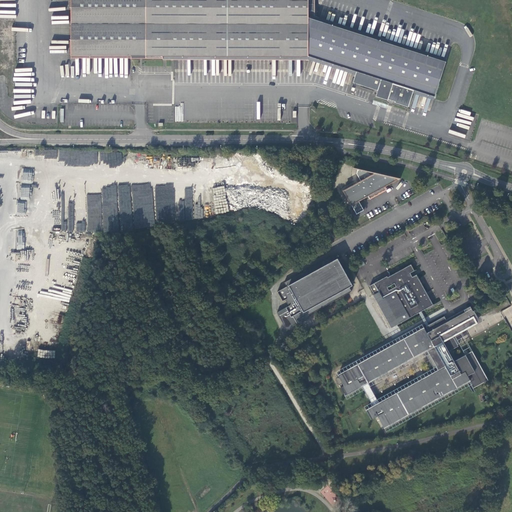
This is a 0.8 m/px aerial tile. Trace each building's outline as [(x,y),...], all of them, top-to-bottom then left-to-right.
[(356,72),(355,75),(353,83),(377,90),(375,96),(388,100),(388,99),(395,101),(394,102),(409,107),(413,93),(414,90),(435,97),(446,61),(309,17),(308,0),(71,0),(71,55),(309,56),(356,72)] [(315,0),(308,0),(309,17),(446,61),(447,58),(315,16),(315,0)] [(0,73),(15,74),(15,23),(0,23),(0,73)] [(309,60),(355,75),(356,72),(309,56),(71,55),(71,58),(163,58),(163,59),(309,60)] [(434,100),(435,97),(414,90),(413,93),(434,100)] [(400,178),(354,168),(358,169),(357,173),(361,181),(344,191),(357,214),(356,214),(357,214),(364,210),(364,209),(364,210),(361,204),(359,201),(368,195),(370,198),(374,196),(373,196),(372,193),(385,186),(397,180),(395,179),(396,178),(400,179),(400,178)] [(19,183),(16,215),(26,216),(29,184),(19,183)] [(372,193),(373,196),(386,189),(385,186),(372,193)] [(213,189),(215,213),(228,212),(228,207),(220,208),(220,203),(217,203),(217,200),(225,200),(225,196),(217,197),(217,189),(213,189)] [(85,224),(76,223),(75,231),(84,232),(85,224)] [(350,287),(353,285),(338,258),(335,260),(332,256),(284,282),(287,287),(277,292),(283,301),(286,300),(289,306),(286,307),(291,317),(293,316),(298,324),(310,317),(309,315),(352,291),(350,287)] [(370,285),(375,294),(373,295),(392,328),(397,324),(419,312),(421,311),(433,305),(417,274),(413,277),(410,273),(415,271),(411,264),(388,277),(387,276),(370,285)] [(368,383),(427,350),(429,354),(427,355),(434,367),(436,366),(438,370),(429,375),(419,380),(379,403),(373,406),(366,410),(371,420),(378,416),(385,428),(470,381),(474,388),(488,380),(472,351),(454,361),(449,351),(459,346),(453,336),(477,323),(475,319),(478,318),(474,310),(473,311),(471,306),(450,317),(446,320),(444,316),(429,325),(427,326),(426,326),(429,332),(427,333),(424,327),(358,364),(351,368),(338,375),(344,385),(341,387),(345,396),(362,387),(368,383)] [(419,312),(427,326),(429,325),(421,311),(419,312)] [(37,357),(55,358),(55,350),(38,350),(37,357)] [(362,387),(373,406),(379,403),(368,383),(362,387)] [(322,491),(332,503),(338,498),(328,486),(322,491)]
